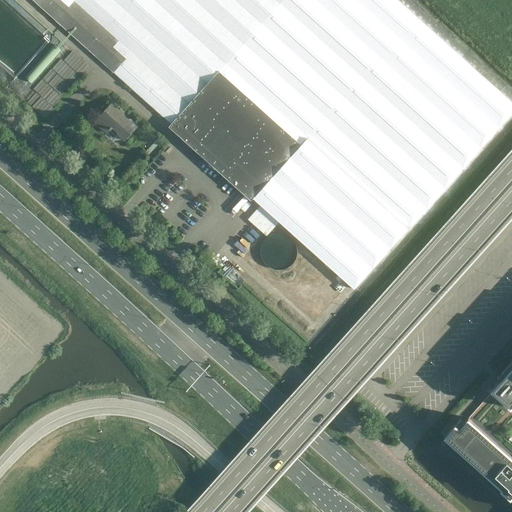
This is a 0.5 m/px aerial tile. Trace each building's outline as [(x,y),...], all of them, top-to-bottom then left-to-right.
[(33,0),(115,73),(172,124),(169,127),(252,201),(254,198),(355,289),(511,114),(511,102),(398,0),(33,0)] [(55,44),(25,77),(31,83),(61,50),(59,48),(58,47),(57,46),(55,44)] [(126,140),(137,126),(112,104),(96,122),(108,132),(114,126),(121,131),(119,134),(126,140)] [(261,251),(261,257),(263,262),(267,267),(272,270),(278,271),(283,271),(289,268),(293,265),(296,260),(298,254),(297,248),(295,243),(291,238),(286,235),(281,234),(275,234),(270,237),(265,240),(262,245),(261,251)] [(511,361),(498,377),(501,379),(491,390),(492,391),(511,408),(511,407),(511,361)] [(511,407),(511,408),(492,391),(469,418),(511,456),(511,407)] [(511,456),(469,418),(459,429),(455,426),(462,418),(461,418),(444,437),(511,497),(511,495),(511,456)]
